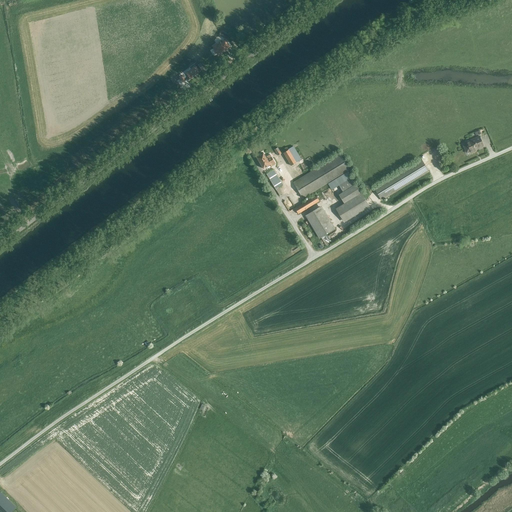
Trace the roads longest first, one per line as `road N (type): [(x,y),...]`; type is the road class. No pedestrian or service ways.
road 1 (unclassified): [(327,0),(0,244)]
road 2 (unclassified): [(0,463),(315,257)]
road 3 (unclassified): [(315,257),(442,178),(511,147)]
